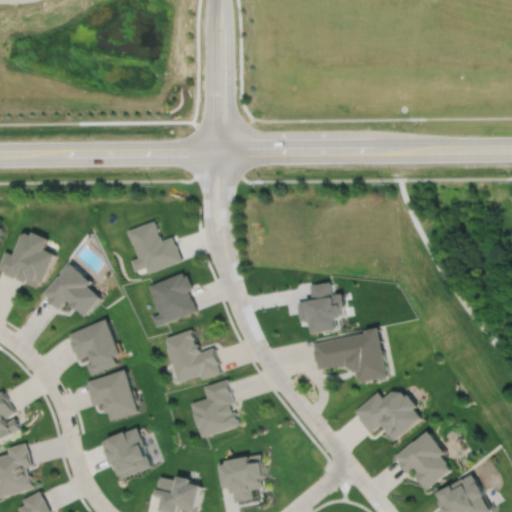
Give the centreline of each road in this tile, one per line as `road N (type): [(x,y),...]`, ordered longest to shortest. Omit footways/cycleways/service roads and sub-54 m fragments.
road 1 (residential): [(0,332),(47,377),(79,471),(107,511),(313,493),(349,464)]
road 2 (secondary): [(511,148),(228,151)]
road 3 (residential): [(214,0),(208,225),(229,275)]
road 4 (secondary): [(228,151),(0,153)]
road 5 (residential): [(349,464),(266,360),(229,275)]
road 6 (residential): [(228,151),(222,0)]
road 7 (residential): [(229,275),(228,151)]
